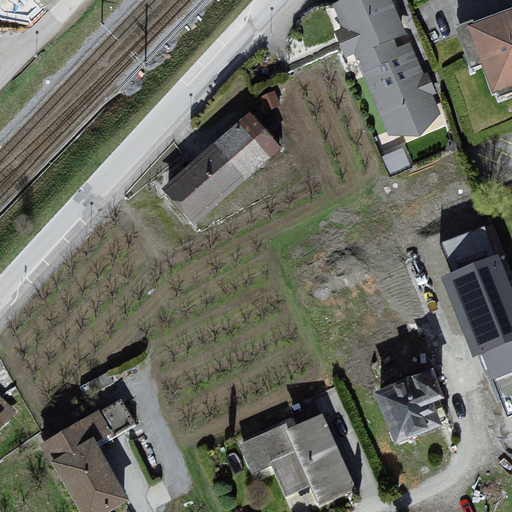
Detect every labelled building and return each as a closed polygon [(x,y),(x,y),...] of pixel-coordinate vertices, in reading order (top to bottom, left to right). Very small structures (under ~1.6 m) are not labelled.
[(388,0),(345,0),(325,9),(382,135),(414,140),(437,114),(388,0)] [(511,7),(455,28),(484,105),(511,93),(511,7)] [(239,112),(153,194),(189,231),(273,147),(239,112)] [(511,326),(486,260),(433,284),(467,357),(511,336),(511,326)] [(421,368),(364,391),(386,446),(445,425),(421,368)] [(511,386),(503,390),(510,410),(511,409),(511,386)] [(0,398),(0,430),(18,412),(0,398)] [(317,413),(233,446),(245,479),(267,470),(285,511),(313,511),(349,496),(317,413)] [(90,414),(29,443),(66,511),(108,511),(126,504),(89,448),(106,439),(90,414)]
